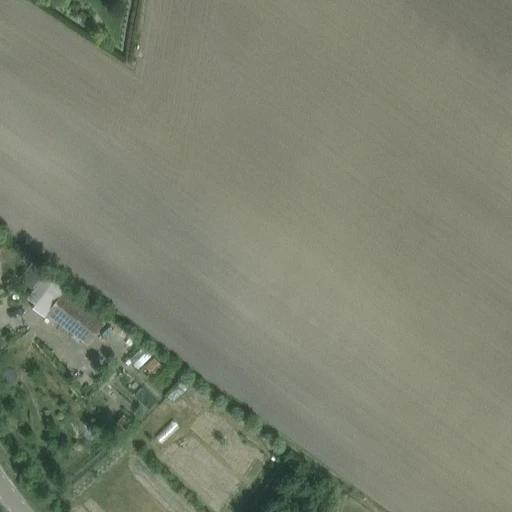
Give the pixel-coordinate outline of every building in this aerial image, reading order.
[(31,262),(19,279),(31,288),(44,271),(31,262)] [(46,274),(27,299),(35,305),(32,308),(43,316),(45,313),(44,313),(61,291),(65,286),(55,278),(54,280),(46,274)] [(61,291),(44,313),(45,313),(87,345),(103,323),(61,291)] [(19,339),(0,349),(0,359),(0,360),(23,348),(19,339)] [(154,358),(144,367),(152,376),(162,367),(154,358)] [(124,415),(116,422),(125,432),(133,424),(124,415)]
